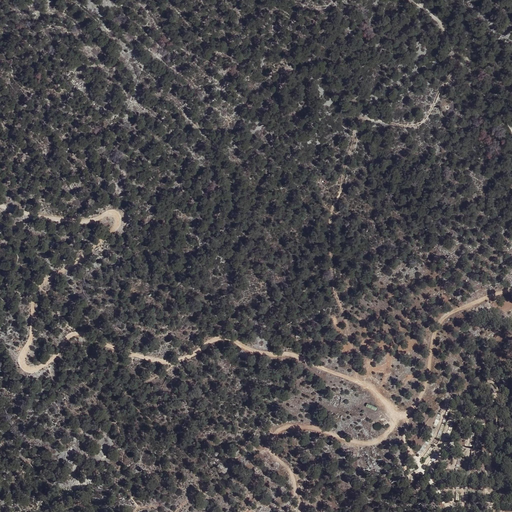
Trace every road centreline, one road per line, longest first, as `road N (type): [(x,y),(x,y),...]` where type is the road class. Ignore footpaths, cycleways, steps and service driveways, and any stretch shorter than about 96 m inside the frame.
road 1 (track): [(0,204),(71,219),(117,216),(113,231),(40,284),(20,365),(42,366),(80,333),(160,360),(187,358),(224,338),(375,389),(396,423)]
road 2 (track): [(412,0),(455,43),(457,66),(420,124),(355,123),(330,213),(329,260),(356,381)]
road 3 (track): [(296,511),(294,481),(266,447),(276,434),(291,426),(371,442),(396,423)]
road 4 (track): [(396,423),(421,396),(442,317),(511,291)]
